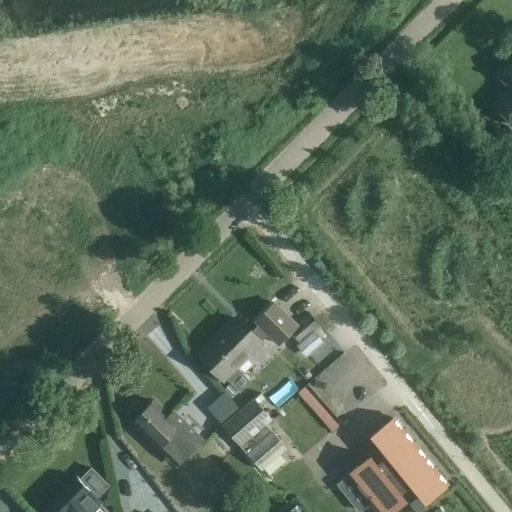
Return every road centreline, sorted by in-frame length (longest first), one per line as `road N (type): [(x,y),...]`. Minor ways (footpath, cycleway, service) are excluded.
road 1 (residential): [(502,511),(244,199)]
road 2 (residential): [(0,446),(244,199)]
road 3 (residential): [(244,199),(443,0)]
